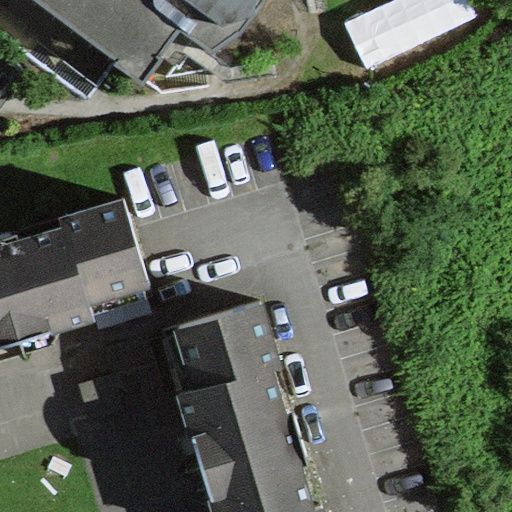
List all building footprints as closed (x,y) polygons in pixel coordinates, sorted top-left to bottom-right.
[(36,0),(151,86),(210,0),(36,0)] [(0,329),(3,321),(26,315),(43,326),(93,311),(89,296),(148,278),(123,194),(60,213),(63,223),(20,236),(9,229),(0,231),(0,329)] [(153,292),(148,278),(89,296),(93,311),(153,292)] [(324,511),(321,501),(313,503),(299,460),(306,450),(294,412),(283,407),(270,363),(279,361),(260,298),(178,322),(195,382),(180,387),(179,387),(195,436),(214,443),(221,467),(210,483),(217,511),(324,511)] [(195,382),(178,322),(163,327),(179,387),(180,387),(195,382)]
